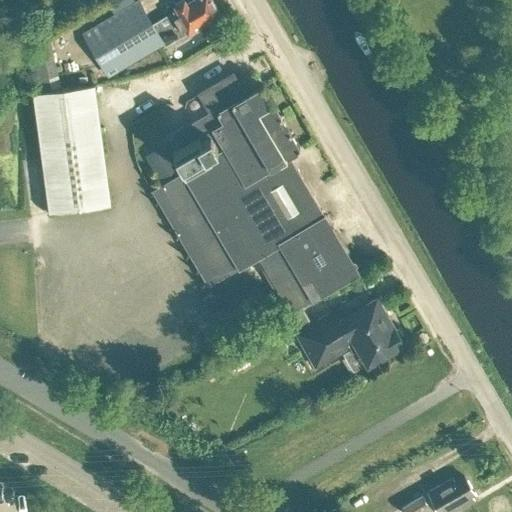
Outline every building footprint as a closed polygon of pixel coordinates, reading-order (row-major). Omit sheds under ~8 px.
[(130,0),(82,29),(109,73),(163,41),(153,24),(138,0),(130,0)] [(182,0),(176,4),(178,7),(153,24),(163,41),(165,43),(186,31),(187,32),(219,13),(211,0),(190,0),(186,3),(184,0),(182,0)] [(38,76),(63,71),(56,36),(31,41),(38,76)] [(171,88),(219,60),(213,50),(165,77),(171,88)] [(171,132),(179,146),(173,149),(185,169),(182,171),(151,189),(208,285),(238,267),(250,260),(256,269),(261,266),(274,287),(271,289),(274,293),(271,295),(282,314),(357,270),(324,213),(324,214),(289,155),(300,149),(262,83),(245,93),(233,71),(198,91),(209,110),(171,132)] [(93,85),(33,93),(49,210),(109,202),(93,85)] [(182,169),(166,142),(144,154),(160,182),(182,169)] [(210,315),(222,335),(270,306),(259,286),(210,315)] [(397,327),(392,326),(374,296),(367,300),(363,293),(301,330),(320,362),(353,342),(365,363),(401,341),(400,339),(401,334),(397,327)] [(280,333),(282,336),(306,321),(307,323),(311,320),(302,306),(274,322),(280,333)] [(280,333),(274,322),(262,329),(268,340),(280,333)] [(429,491),(441,511),(448,511),(472,498),(470,494),(474,492),(463,473),(452,480),(450,478),(429,491)] [(421,495),(401,506),(403,511),(413,511),(427,504),(421,495)]
